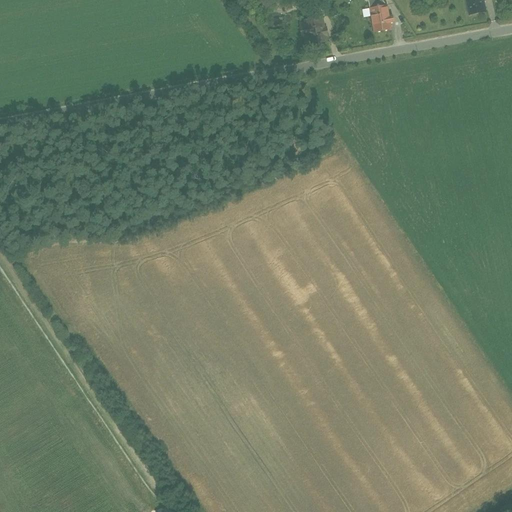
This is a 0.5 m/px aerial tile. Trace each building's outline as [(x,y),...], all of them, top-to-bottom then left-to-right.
[(306,0),(291,0),(299,13),(310,6),(306,0)] [(370,0),(372,8),(388,5),(384,0),(370,0)] [(468,0),(471,15),(487,12),(485,0),(468,0)] [(388,5),(372,8),(376,32),(394,29),(393,23),(396,22),(395,17),(392,18),(390,5),(388,5)] [(330,44),(325,17),(304,21),(305,25),(299,26),(302,42),(308,41),(309,48),(330,44)]
